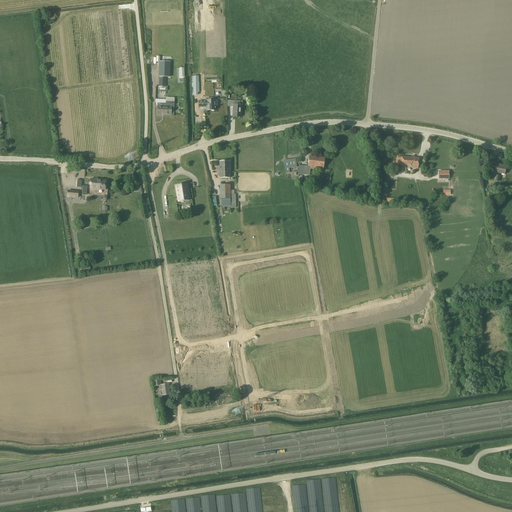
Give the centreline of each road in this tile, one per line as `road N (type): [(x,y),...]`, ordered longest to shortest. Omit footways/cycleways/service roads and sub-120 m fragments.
road 1 (unclassified): [(511,480),(413,459),(70,511)]
road 2 (unclassified): [(144,164),(324,122),(431,131),(511,151)]
road 3 (track): [(138,165),(179,411)]
road 4 (unclassified): [(144,164),(135,0)]
road 5 (unclassified): [(144,164),(0,159)]
